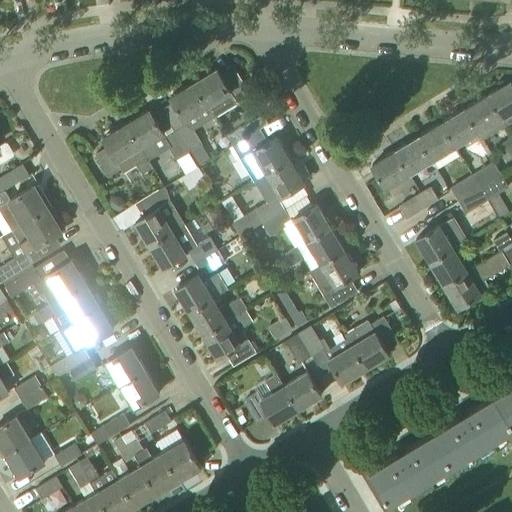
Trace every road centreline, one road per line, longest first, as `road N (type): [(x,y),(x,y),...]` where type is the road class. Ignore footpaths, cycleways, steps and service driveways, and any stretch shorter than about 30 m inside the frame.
road 1 (residential): [(254,480),(0,63)]
road 2 (residential): [(457,358),(250,24)]
road 3 (residential): [(250,24),(511,45)]
road 4 (residential): [(0,63),(167,25),(250,24)]
road 5 (residential): [(318,442),(457,358)]
